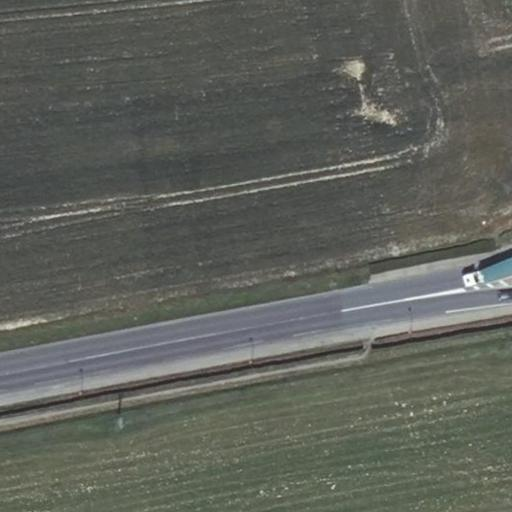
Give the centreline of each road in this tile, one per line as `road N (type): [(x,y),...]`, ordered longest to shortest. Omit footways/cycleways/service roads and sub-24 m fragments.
road 1 (track): [(511,311),(374,333),(355,359),(0,426)]
road 2 (secondary): [(0,369),(451,293)]
